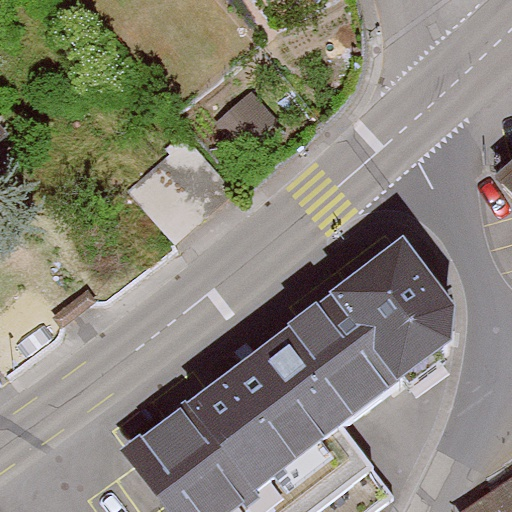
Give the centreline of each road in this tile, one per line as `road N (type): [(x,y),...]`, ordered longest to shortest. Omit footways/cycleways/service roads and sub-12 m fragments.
road 1 (primary): [(403,130),(214,290),(0,447)]
road 2 (residential): [(403,130),(486,298),(505,370),(434,511)]
